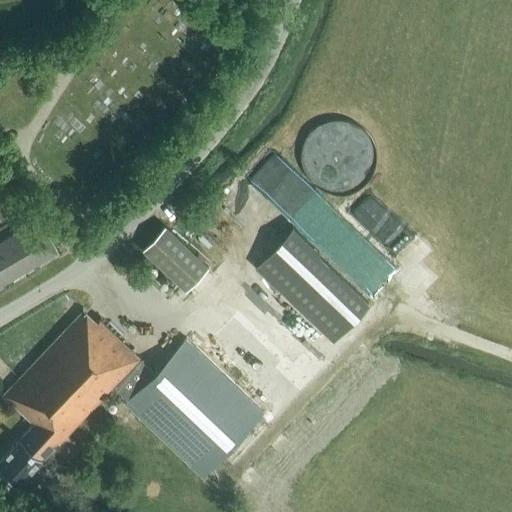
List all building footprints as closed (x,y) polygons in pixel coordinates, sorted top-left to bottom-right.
[(303,138),(301,153),(303,167),(311,178),(323,186),(336,189),(350,187),(362,180),(364,179),(372,167),(375,153),(372,138),(364,126),(352,118),(337,115),(323,118),(311,126),(303,138)] [(38,219),(14,233),(32,265),(57,250),(38,219)] [(164,225),(142,248),(185,290),(208,266),(164,225)] [(368,302),(290,228),(255,266),(332,339),(368,302)] [(14,233),(0,241),(0,264),(8,279),(32,265),(14,233)] [(0,264),(0,283),(8,279),(0,264)] [(82,311),(9,388),(3,394),(33,423),(0,457),(0,469),(15,483),(39,458),(43,461),(58,445),(57,444),(112,386),(204,473),(261,414),(182,340),(153,371),(98,319),(95,323),(82,311)]
